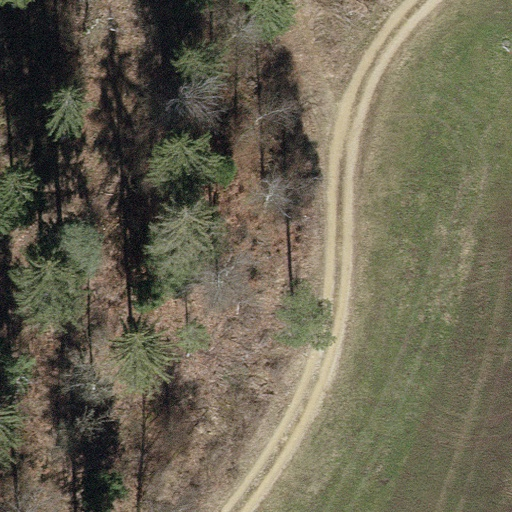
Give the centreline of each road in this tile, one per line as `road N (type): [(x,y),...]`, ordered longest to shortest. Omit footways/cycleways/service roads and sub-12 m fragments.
road 1 (track): [(213,511),(325,337),(343,102),(421,0)]
road 2 (track): [(115,0),(95,129),(0,265)]
